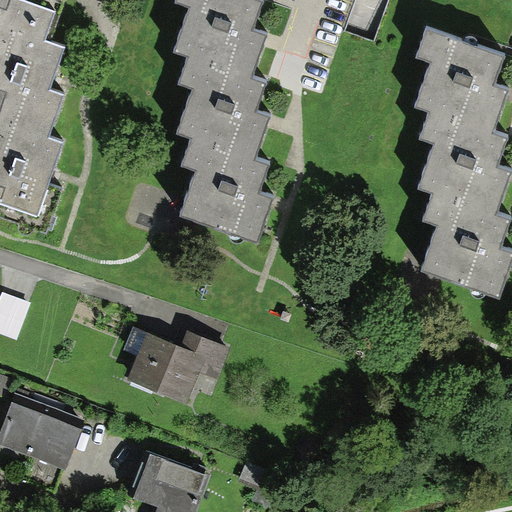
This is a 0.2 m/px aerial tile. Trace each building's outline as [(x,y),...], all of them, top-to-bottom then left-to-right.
[(0,0),(0,29),(39,42),(51,0),(0,0)] [(185,53),(247,76),(262,33),(249,28),(259,0),(163,0),(163,1),(185,9),(171,48),(185,53)] [(511,41),(511,7),(469,2),(465,36),(511,41)] [(426,106),(488,128),(504,86),(491,81),(502,51),(417,20),(405,54),(427,62),(413,101),(426,106)] [(0,131),(42,131),(56,88),(46,85),(58,48),(39,42),(0,29),(0,131)] [(247,76),(185,53),(176,78),(189,83),(173,127),(189,133),(249,155),(264,116),(250,111),(261,81),(247,76)] [(488,128),(426,106),(417,131),(431,136),(415,180),(431,186),(491,208),(505,169),(491,164),(503,134),(488,128)] [(42,131),(0,131),(0,215),(41,231),(57,186),(40,180),(56,136),(42,131)] [(249,155),(189,133),(179,161),(196,167),(179,213),(256,241),(272,197),(257,192),(268,162),(249,155)] [(491,208),(431,186),(421,214),(438,220),(421,266),(497,294),(511,253),(511,249),(498,245),(509,215),(491,208)] [(37,306),(4,294),(0,306),(0,336),(22,345),(37,306)] [(151,338),(133,382),(192,406),(205,375),(220,381),(233,351),(189,332),(181,350),(151,338)] [(89,418),(21,392),(0,447),(68,473),(89,418)] [(203,511),(215,478),(153,458),(138,501),(162,509),(161,511),(203,511)]
